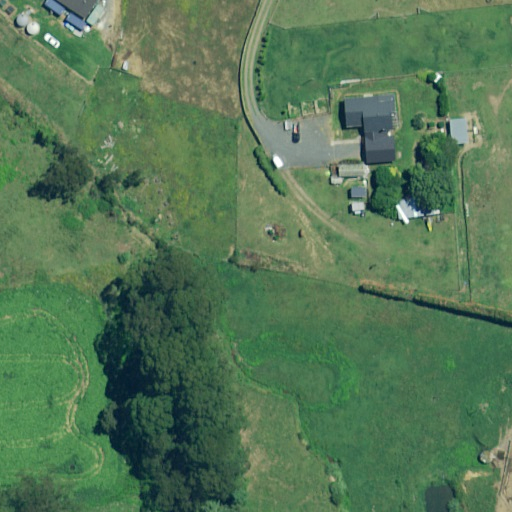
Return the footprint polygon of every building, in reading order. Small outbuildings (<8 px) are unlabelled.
[(56,0),(94,25),(105,9),(96,4),(98,0),(56,0)] [(445,77),(435,71),(430,80),(441,85),(445,77)] [(364,127),(366,147),(377,146),(378,162),(390,161),(388,130),(400,129),(399,112),(393,113),(392,95),(346,98),(348,128),(364,127)] [(366,177),(366,166),(340,165),(340,176),(366,177)] [(435,215),(433,197),(398,201),(400,219),(435,215)]
